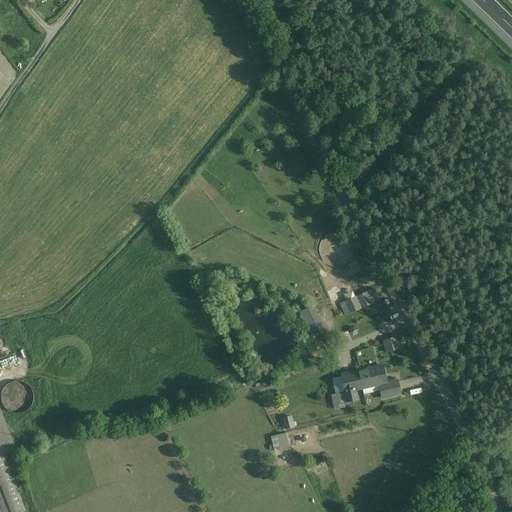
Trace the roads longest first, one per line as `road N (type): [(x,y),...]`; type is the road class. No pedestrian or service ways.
road 1 (residential): [(500,511),(346,201),(234,0)]
road 2 (residential): [(0,116),(80,0)]
